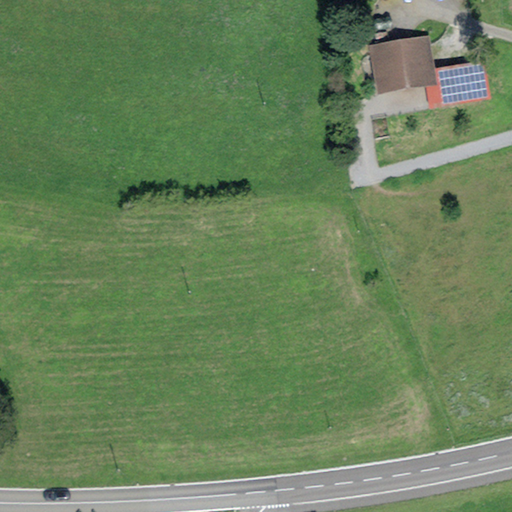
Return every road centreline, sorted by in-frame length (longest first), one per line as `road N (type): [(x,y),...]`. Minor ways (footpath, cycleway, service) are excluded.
road 1 (primary): [(272,490),(0,502)]
road 2 (primary): [(511,452),(272,490)]
